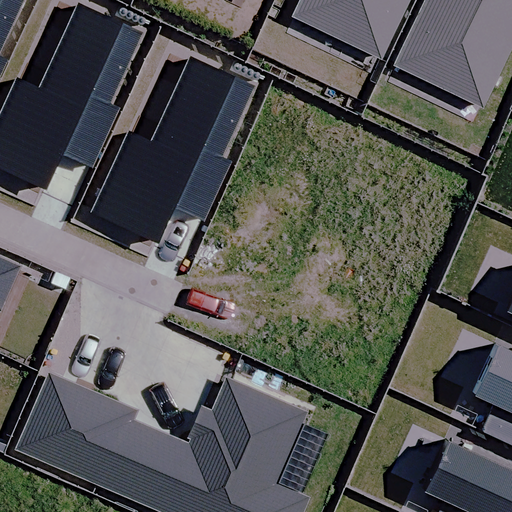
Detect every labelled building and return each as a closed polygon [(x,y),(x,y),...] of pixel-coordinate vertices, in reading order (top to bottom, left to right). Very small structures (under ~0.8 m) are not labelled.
[(0,0),(0,70),(4,62),(0,59),(0,46),(21,0),(0,0)] [(303,0),(295,19),(380,60),(408,0),(303,0)] [(511,0),(425,0),(394,66),(480,107),(511,38),(511,0)] [(16,80),(0,113),(0,172),(44,192),(61,156),(90,169),(118,109),(108,105),(141,35),(77,6),(38,91),(16,80)] [(125,135),(88,217),(154,247),(171,210),(200,224),(228,164),(218,159),(251,89),(187,60),(148,145),(125,135)] [(0,311),(18,270),(0,261),(0,311)] [(511,356),(495,349),(472,400),(492,410),(482,432),(511,446),(511,356)] [(15,450),(157,511),(165,511),(193,450),(185,446),(130,422),(133,414),(48,376),(15,450)] [(304,416),(224,381),(208,415),(201,412),(185,446),(193,450),(165,511),(301,511),(306,502),(273,487),(304,416)] [(511,511),(511,476),(446,446),(423,497),(443,506),(440,511),(511,511)]
